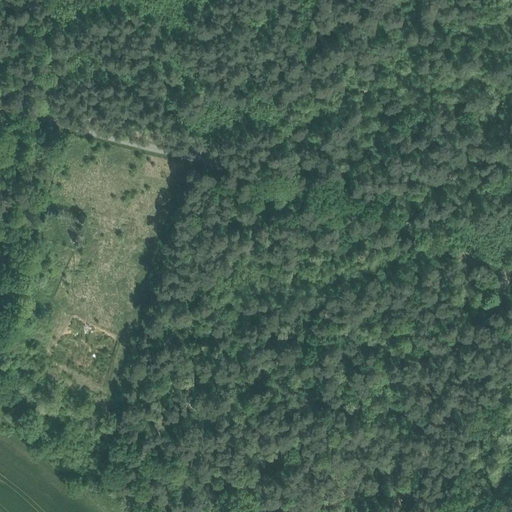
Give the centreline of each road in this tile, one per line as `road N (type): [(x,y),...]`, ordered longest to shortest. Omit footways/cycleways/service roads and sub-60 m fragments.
road 1 (unclassified): [(0,107),(352,206),(511,271)]
road 2 (unknown): [(510,270),(401,511)]
road 3 (track): [(291,0),(257,177)]
